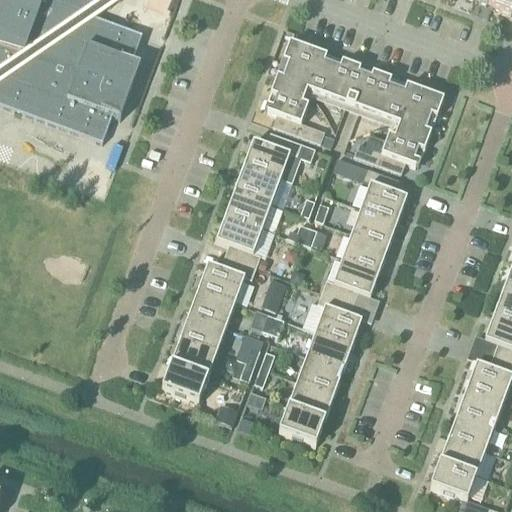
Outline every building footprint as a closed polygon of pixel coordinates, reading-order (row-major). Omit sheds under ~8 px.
[(109,0),(0,0),(0,77),(3,82),(0,84),(0,110),(102,148),(111,121),(119,124),(140,70),(132,67),(141,40),(92,22),(88,25),(83,19),(109,0)] [(492,11),(495,0),(474,0),(473,4),(492,11)] [(511,0),(495,0),(492,11),(511,18),(511,14),(511,0)] [(443,104),(289,47),(263,116),(276,121),(272,132),(320,150),(324,138),(300,129),(308,110),(302,108),(307,94),(399,128),(394,142),(388,140),(381,159),(357,150),(353,162),(401,180),(405,168),(418,173),(443,104)] [(280,185),(290,189),(299,163),(309,167),(314,155),(269,139),(265,150),(252,146),(243,171),(280,185)] [(321,176),(324,168),(316,165),(314,173),(321,176)] [(271,210),(280,185),(243,171),(234,196),(271,210)] [(360,214),(397,228),(406,203),(394,198),(398,186),(367,175),(362,187),(369,189),(360,214)] [(262,235),(271,210),(234,196),(225,221),(262,235)] [(308,223),(314,208),(305,205),(299,220),(308,223)] [(322,229),(327,213),(319,210),(313,225),(322,229)] [(388,253),(397,228),(360,214),(351,239),(388,253)] [(253,260),(262,235),(225,221),(215,246),(228,251),(224,262),(255,274),(259,262),(253,260)] [(308,233),(299,230),(293,246),(302,249),(308,233)] [(308,233),(302,249),(315,254),(320,243),(314,241),(315,238),(308,235),(308,233)] [(379,278),(388,253),(351,239),(342,264),(379,278)] [(251,286),(255,274),(224,262),(220,274),(207,269),(198,295),(235,308),(244,283),(251,286)] [(259,264),(255,274),(263,277),(266,267),(259,264)] [(369,303),(379,278),(342,264),(333,289),(326,287),(321,298),(352,310),(357,298),(369,303)] [(511,298),(511,270),(502,295),(511,298)] [(300,291),(304,280),(294,276),(290,287),(300,291)] [(274,285),(263,312),(275,317),(286,290),(274,285)] [(226,333),(235,308),(198,295),(189,319),(226,333)] [(352,310),(321,298),(314,295),(311,304),(318,307),(317,310),(324,313),(315,338),(352,351),(361,326),(348,321),(352,310)] [(511,326),(511,298),(502,295),(493,320),(511,326)] [(244,334),(248,322),(236,318),(231,329),(244,334)] [(216,358),(226,333),(189,319),(179,344),(216,358)] [(269,340),(275,323),(265,319),(259,336),(269,340)] [(511,326),(493,320),(483,345),(496,350),(492,361),(511,368),(511,326)] [(275,323),(269,340),(276,343),(283,326),(275,323)] [(228,335),(222,352),(238,358),(245,342),(228,335)] [(343,376),(352,351),(315,338),(306,362),(343,376)] [(207,383),(216,358),(179,344),(170,369),(207,383)] [(245,368),(254,372),(260,355),(251,351),(244,368),(245,368)] [(259,374),(268,377),(274,360),(265,357),(259,374)] [(511,382),(511,368),(492,361),(488,373),(475,368),(465,393),(502,407),(511,382)] [(333,401),(343,376),(306,362),(296,387),(333,401)] [(254,372),(245,368),(244,368),(239,386),(247,389),(254,372)] [(198,408),(207,383),(170,369),(161,395),(198,408)] [(262,393),(268,377),(259,374),(253,390),(262,393)] [(324,426),(333,401),(296,387),(287,412),(324,426)] [(493,432),(502,407),(465,393),(456,418),(493,432)] [(259,414),(263,403),(250,398),(246,410),(259,414)] [(315,451),(324,426),(287,412),(278,438),(315,451)] [(231,432),(235,419),(219,413),(214,426),(231,432)] [(484,457),(493,432),(456,418),(447,443),(484,457)] [(475,481),(484,457),(447,443),(438,468),(475,481)] [(466,507),(475,481),(438,468),(429,493),(466,507)]
